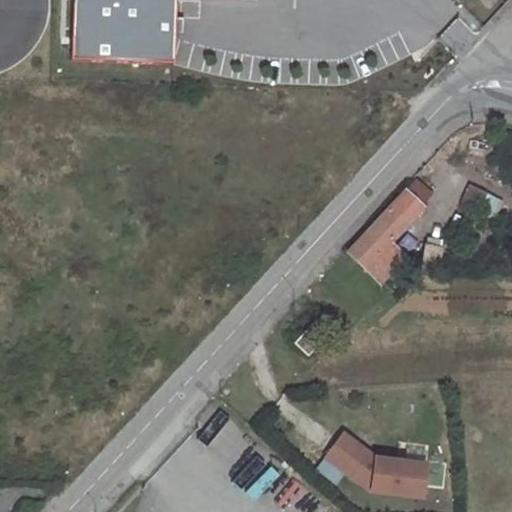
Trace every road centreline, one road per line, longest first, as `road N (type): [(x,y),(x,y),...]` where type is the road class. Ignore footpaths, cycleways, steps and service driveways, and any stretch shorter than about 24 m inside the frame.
road 1 (unclassified): [(60,511),(450,93),(511,86)]
road 2 (unknown): [(427,118),(372,89),(322,83),(0,85)]
